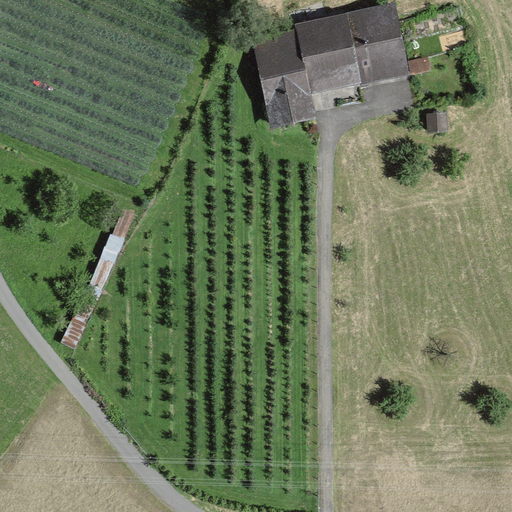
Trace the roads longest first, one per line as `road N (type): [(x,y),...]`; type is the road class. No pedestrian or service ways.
road 1 (track): [(329,511),(326,134)]
road 2 (track): [(0,283),(39,344),(139,462),(197,511)]
